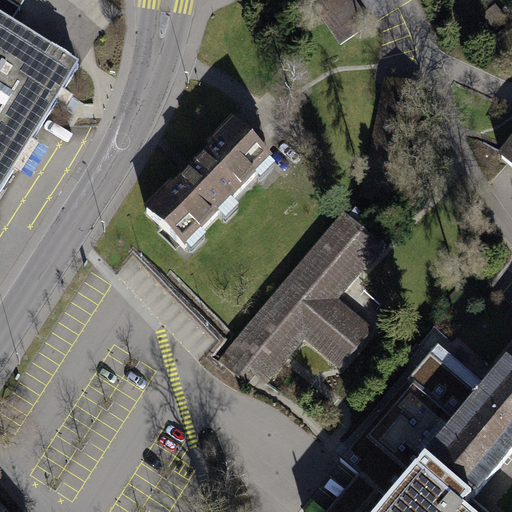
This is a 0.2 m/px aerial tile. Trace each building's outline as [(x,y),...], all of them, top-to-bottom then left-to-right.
[(348,0),(310,0),(341,45),(367,27),(348,0)] [(0,200),(73,75),(0,29),(0,200)] [(230,132),(145,216),(186,257),(271,173),(230,132)] [(511,145),(501,159),(511,167),(511,145)] [(381,246),(345,217),(222,363),(245,383),(249,379),(253,374),(266,385),(287,359),(305,338),(341,368),(371,333),(334,302),(381,246)] [(481,397),(430,355),(341,461),(352,471),(342,482),(378,511),(384,511),(425,464),(481,397)] [(425,464),(471,502),(511,453),(511,360),(481,397),(425,464)] [(482,511),(471,502),(425,464),(384,511),(482,511)]
